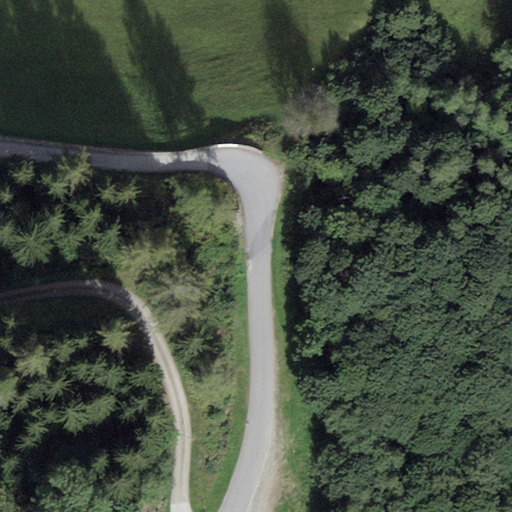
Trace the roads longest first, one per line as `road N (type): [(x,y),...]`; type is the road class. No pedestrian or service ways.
road 1 (unclassified): [(0,143),(220,162),(255,175),(263,188),(267,362),(254,447),(230,511)]
road 2 (track): [(180,511),(181,405),(143,315),(128,298),(95,287),(0,299)]
